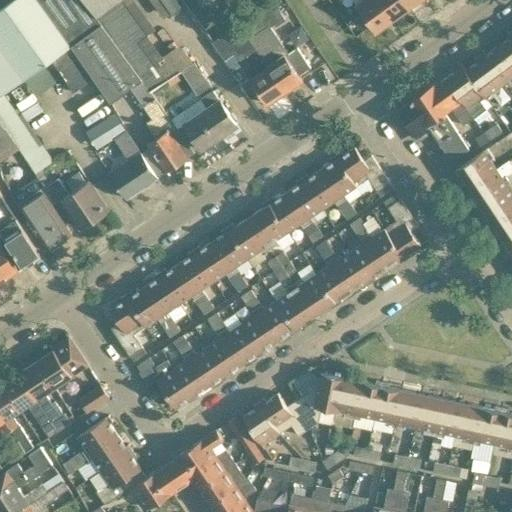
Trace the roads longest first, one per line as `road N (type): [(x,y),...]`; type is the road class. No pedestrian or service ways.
road 1 (residential): [(59,292),(144,423),(169,434),(465,249)]
road 2 (residential): [(59,292),(373,93)]
road 3 (residential): [(465,249),(373,93)]
road 4 (residential): [(373,93),(500,0)]
